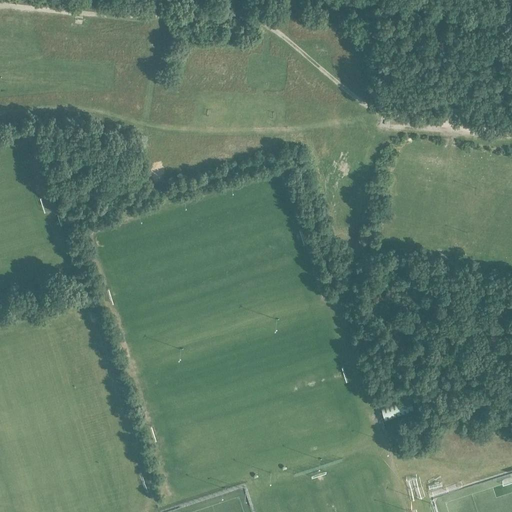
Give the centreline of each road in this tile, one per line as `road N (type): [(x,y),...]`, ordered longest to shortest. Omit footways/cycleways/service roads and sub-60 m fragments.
road 1 (track): [(0,4),(145,17),(216,10),(250,18),(384,112)]
road 2 (track): [(384,112),(511,134)]
